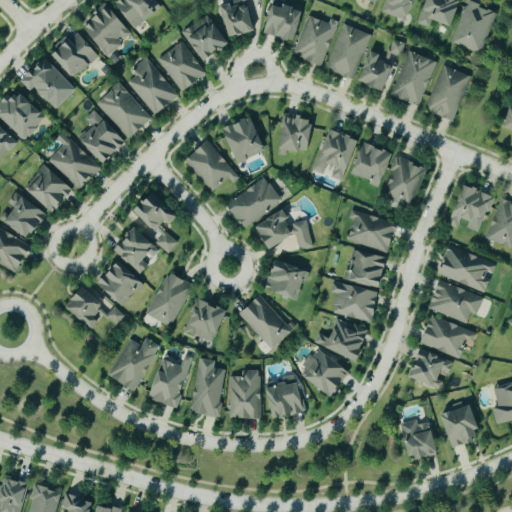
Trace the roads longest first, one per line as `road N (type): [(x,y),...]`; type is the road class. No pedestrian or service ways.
road 1 (residential): [(456,153),(419,244),(382,375),(318,437),(268,446),(187,440),(101,403),(30,347)]
road 2 (tertiary): [(511,461),(381,500),(265,505),(151,485),(0,440)]
road 3 (residential): [(70,246),(190,124),(257,86),(304,89),(511,176)]
road 4 (residential): [(36,329),(28,310),(0,306),(2,354),(30,347),(36,329)]
road 5 (residential): [(150,160),(201,213),(232,269)]
